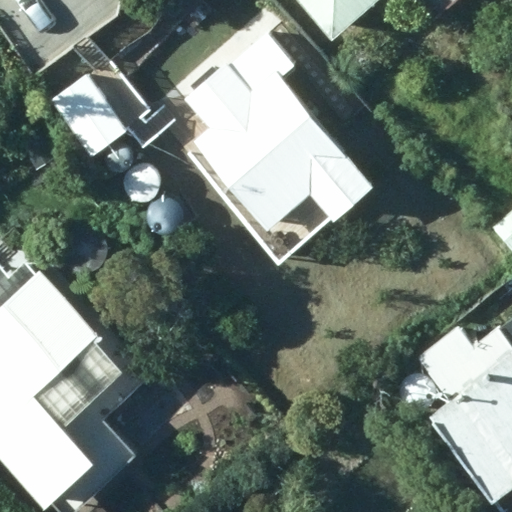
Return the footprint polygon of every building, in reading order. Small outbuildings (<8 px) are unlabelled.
[(511,0),(296,0),(334,43),(381,3),(384,0),(413,0),(434,23),(460,0),(511,0)] [(372,192),(251,49),(186,104),(209,131),(191,147),(267,237),(312,200),(333,224),(372,192)] [(127,134),(86,75),(45,105),(84,162),(127,134)] [(511,253),(511,212),(491,232),(511,253)] [(0,461),(44,511),(45,511),(93,471),(60,431),(121,378),(91,343),(94,342),(26,265),(9,279),(0,267),(0,461)] [(428,421),(494,507),(511,492),(511,320),(473,350),(457,329),(415,360),(449,405),(428,421)]
